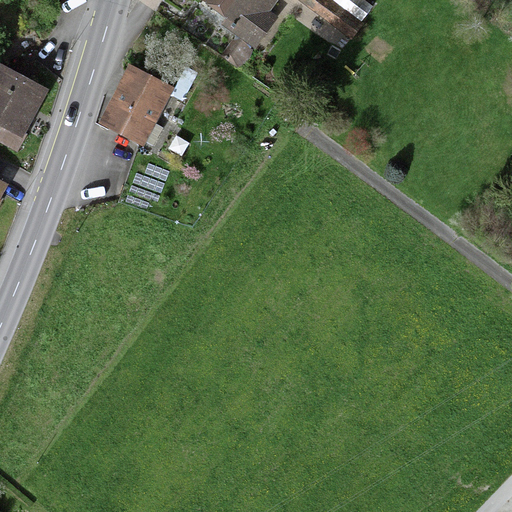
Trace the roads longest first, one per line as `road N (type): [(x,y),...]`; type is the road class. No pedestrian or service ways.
road 1 (secondary): [(0,324),(65,155),(112,0)]
road 2 (track): [(296,131),(511,293)]
